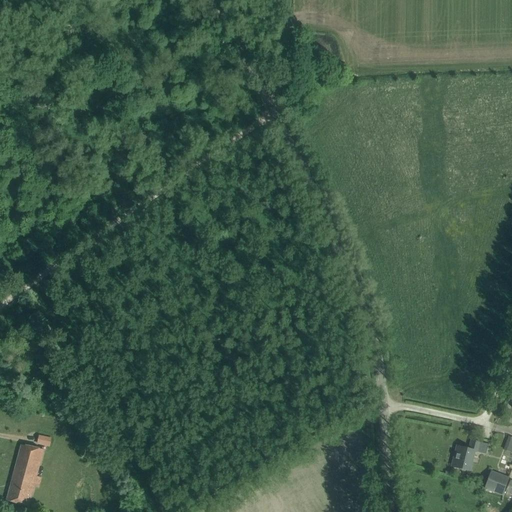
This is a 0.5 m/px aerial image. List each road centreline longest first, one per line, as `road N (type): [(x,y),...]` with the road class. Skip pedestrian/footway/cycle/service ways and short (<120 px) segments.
road 1 (tertiary): [(393,511),(367,322),(298,160),(216,0)]
road 2 (track): [(281,0),(273,113),(0,312)]
road 3 (track): [(384,405),(480,417),(511,356)]
